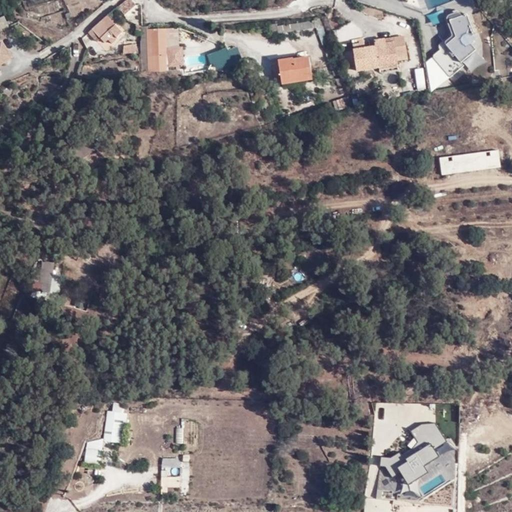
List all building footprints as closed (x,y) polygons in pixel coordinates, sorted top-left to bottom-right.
[(132,0),(126,0),(119,7),(126,14),(137,4),(132,0)] [(472,31),(467,14),(461,15),(458,13),(449,15),(446,20),(451,36),(439,45),(439,50),(433,55),(425,60),(431,93),(465,66),(462,62),(476,50),(472,45),(474,43),(475,40),(475,36),(473,34),(472,31)] [(93,29),(101,38),(105,42),(111,37),(113,40),(122,32),(109,15),(93,29)] [(0,30),(10,26),(5,16),(1,17),(5,26),(2,27),(0,23),(0,30)] [(279,33),(317,28),(323,27),(320,18),(314,21),(278,26),(279,33)] [(279,34),(279,33),(278,26),(278,24),(271,25),(272,35),(279,34)] [(148,26),(144,26),(142,43),(142,52),(141,51),(142,70),(167,69),(167,66),(180,66),(180,47),(166,48),(166,44),(177,44),(177,28),(148,29),(148,26)] [(323,27),(317,28),(331,66),(337,64),(323,27)] [(97,42),(101,38),(93,29),(89,33),(97,42)] [(381,63),(398,60),(410,58),(406,35),(394,36),(395,42),(387,43),(386,38),(375,40),(376,45),(376,48),(371,49),(370,46),(364,47),(362,39),(352,40),(357,71),(382,67),(381,63)] [(0,64),(12,57),(3,43),(0,44),(0,64)] [(123,45),(123,53),(137,52),(136,44),(123,45)] [(218,73),(229,72),(227,57),(216,58),(218,73)] [(280,60),(282,80),(294,78),(294,77),(312,74),(310,57),(294,59),(294,58),(280,60)] [(426,90),(424,68),(415,69),(417,91),(426,90)] [(294,78),(282,80),(283,83),(313,79),(312,74),(294,77),(294,78)] [(346,91),(341,77),(336,79),(341,93),(346,91)] [(336,111),(352,105),(349,95),(332,101),(336,111)] [(79,161),(100,146),(92,134),(71,150),(79,161)] [(498,148),(438,156),(441,175),(500,167),(498,148)] [(51,293),(54,262),(46,261),(45,270),(42,270),(40,283),(43,283),(42,292),(51,293)] [(120,414),(108,413),(106,443),(117,444),(120,414)] [(186,447),(198,447),(198,421),(186,421),(186,447)] [(436,422),(422,424),(409,431),(414,438),(407,445),(391,458),(381,457),(381,467),(385,467),(392,479),(400,474),(409,485),(430,472),(425,467),(439,456),(435,449),(448,442),(436,422)] [(175,428),(175,444),(183,444),(183,428),(175,428)] [(99,452),(86,451),(86,466),(99,465),(99,452)] [(162,460),(162,479),(181,479),(182,460),(162,460)]
